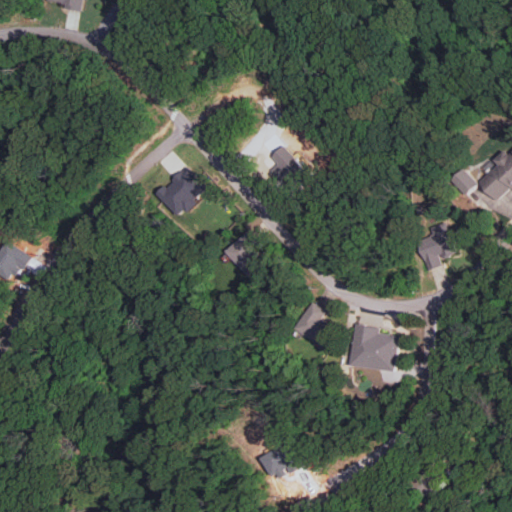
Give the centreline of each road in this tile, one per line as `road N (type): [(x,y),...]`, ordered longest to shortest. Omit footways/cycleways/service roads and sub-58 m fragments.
road 1 (residential): [(511,236),(433,303),(357,300),(318,271),(132,65),(96,42),(54,30),(0,33)]
road 2 (residential): [(0,356),(94,217),(188,126)]
road 3 (residential): [(433,303),(429,380),(403,436),(290,511)]
road 4 (residential): [(188,126),(237,87),(261,86),(280,106),(277,128),(233,176)]
